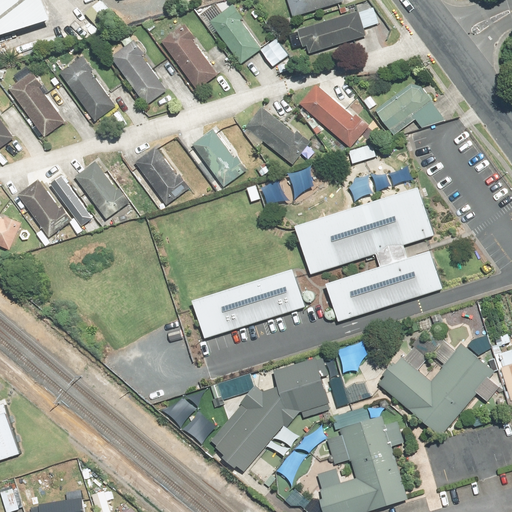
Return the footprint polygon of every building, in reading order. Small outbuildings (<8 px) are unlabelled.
[(49,0),(0,0),(0,36),(55,16),(49,0)] [(286,0),(290,16),(343,3),(341,0),(286,0)] [(229,7),(205,24),(236,65),(260,48),(229,7)] [(373,8),(358,13),(363,29),(378,24),(373,8)] [(307,55),(362,36),(354,14),(299,33),(307,55)] [(183,28),(162,42),(194,91),(216,77),(183,28)] [(133,41),(111,55),(145,108),(167,93),(133,41)] [(274,42),(259,52),(268,65),(283,54),(274,42)] [(85,53),(58,70),(91,119),(117,102),(85,53)] [(33,74),(12,89),(44,134),(65,120),(33,74)] [(415,81),(374,111),(391,135),(415,120),(421,130),(444,121),(415,81)] [(320,86),(301,106),(349,148),(368,128),(320,86)] [(265,107),(247,129),(290,166),(309,144),(265,107)] [(0,145),(13,137),(0,118),(0,145)] [(217,130),(194,147),(226,188),(249,170),(217,130)] [(371,144),(348,152),(352,165),(375,157),(371,144)] [(157,151),(135,168),(164,207),(187,190),(157,151)] [(98,170),(80,184),(105,216),(123,202),(98,170)] [(40,179),(19,195),(50,237),(71,222),(40,179)] [(417,192),(298,228),(312,273),(430,237),(417,192)] [(0,216),(0,248),(7,251),(19,225),(0,216)] [(431,253),(330,286),(342,322),(443,289),(431,253)] [(291,270),(191,302),(203,339),(303,307),(291,270)] [(141,302),(131,307),(140,327),(151,321),(141,302)] [(474,308),(457,314),(461,325),(464,323),(468,333),(481,328),(474,308)] [(179,329),(166,333),(169,343),(182,339),(179,329)] [(507,333),(497,337),(501,346),(511,343),(507,333)] [(361,344),(337,351),(345,374),(360,369),(358,362),(366,359),(361,344)] [(401,361),(380,388),(444,440),(496,376),(462,348),(431,386),(401,361)] [(511,355),(510,350),(498,355),(502,367),(511,364),(511,355)] [(338,413),(322,363),(277,378),(279,388),(257,387),(206,443),(244,474),(287,427),(338,413)] [(511,365),(499,369),(509,401),(511,400),(511,365)] [(364,372),(332,381),(340,410),(372,400),(364,372)] [(190,395),(185,396),(189,399),(193,402),(196,405),(198,407),(198,404),(200,399),(202,396),(205,392),(202,392),(198,394),(195,395),(190,395)] [(166,408),(162,410),(161,410),(162,411),(164,412),(169,415),(173,418),(176,422),(179,426),(181,428),(182,426),(184,422),(188,418),(191,414),(194,411),(197,409),(193,406),(188,402),(185,399),(182,399),(175,404),(171,406),(166,408)] [(0,406),(0,461),(25,456),(12,403),(0,406)] [(201,414),(199,410),(197,413),(195,417),(192,420),(189,424),(185,427),(182,429),(188,432),(192,435),(195,437),(198,440),(201,443),(202,445),(203,443),(206,438),(209,434),(214,428),(216,426),(212,423),(208,420),(204,416),(201,414)] [(386,511),(407,505),(381,420),(341,433),(356,482),(323,492),(329,511),(386,511)] [(115,511),(108,486),(93,491),(99,511),(115,511)] [(17,488),(4,493),(10,511),(20,511),(25,511),(17,488)] [(90,511),(88,495),(42,502),(43,511),(90,511)]
